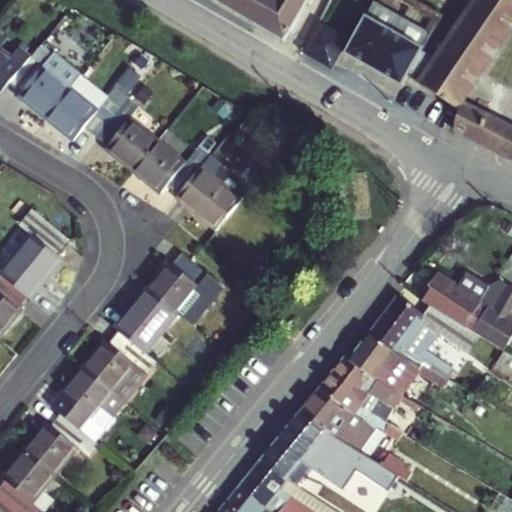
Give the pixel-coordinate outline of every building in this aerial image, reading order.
[(211,0),(286,44),(310,0),(211,0)] [(511,0),(472,0),(433,58),(416,83),(458,111),(465,104),(511,34),(511,0)] [(365,16),(394,32),(424,50),(433,34),(375,1),(365,16)] [(344,55),(347,57),(374,72),(394,32),(365,16),(353,38),(344,55)] [(344,55),(353,38),(321,25),(307,54),(339,73),(347,57),(344,55)] [(394,32),(374,72),(402,89),(408,78),(423,52),(424,50),(394,32)] [(423,52),(408,78),(416,83),(433,58),(423,52)] [(23,73),(0,99),(0,101),(11,110),(8,113),(34,134),(60,103),(70,92),(45,70),(34,61),(23,73)] [(0,72),(0,99),(23,73),(10,62),(0,72)] [(60,103),(34,134),(61,155),(73,142),(84,150),(109,122),(119,109),(107,99),(87,124),(60,103)] [(511,127),(465,104),(458,111),(452,133),(511,163),(511,127)] [(109,122),(84,150),(99,162),(97,164),(122,184),(148,153),(123,133),(133,120),(119,109),(109,122)] [(148,153),(122,184),(150,207),(156,200),(167,209),(202,168),(191,158),(177,177),(148,153)] [(167,209),(166,211),(207,244),(243,201),(202,168),(167,209)] [(59,250),(21,220),(7,238),(20,248),(0,270),(0,296),(18,311),(50,274),(44,269),(59,250)] [(135,306),(164,329),(196,291),(168,268),(135,306)] [(433,299),(425,312),(431,317),(468,339),(476,344),(479,340),(491,321),(483,316),(486,311),(483,310),(491,297),(466,281),(457,296),(437,284),(430,296),(433,299)] [(0,332),(18,311),(0,296),(0,332)] [(491,321),(479,340),(510,358),(511,355),(511,332),(510,331),(511,327),(511,298),(497,323),(492,320),(491,321)] [(400,305),(372,343),(396,361),(400,356),(422,370),(442,344),(471,364),(483,348),(476,344),(468,339),(431,317),(426,324),(400,305)] [(102,346),(132,368),(164,329),(135,306),(102,346)] [(479,340),(476,344),(483,348),(508,363),(510,358),(479,340)] [(372,343),(352,370),(404,404),(424,372),(422,370),(400,356),(396,361),(372,343)] [(72,381),(114,414),(144,378),(132,368),(102,346),(72,381)] [(348,367),(322,399),(347,419),(363,400),(372,405),(395,418),(404,404),(352,370),(348,367)] [(116,416),(114,414),(72,381),(40,420),(46,425),(83,454),(116,416)] [(336,431),(347,419),(322,399),(315,408),(303,422),(325,441),(377,472),(384,460),(336,431)] [(361,417),(372,405),(363,400),(347,419),(354,425),(361,417)] [(428,419),(408,407),(393,431),(413,443),(428,419)] [(284,494),(296,501),(299,497),(311,481),(344,502),(357,481),(390,501),(399,486),(377,472),(325,441),(303,422),(260,474),(284,494)] [(14,463),(43,486),(65,460),(79,471),(89,458),(83,454),(46,425),(14,463)] [(0,479),(0,511),(20,511),(30,501),(43,486),(14,463),(0,479)] [(313,511),(312,511),(296,501),(284,494),(260,474),(242,496),(261,511),(313,511)] [(261,511),(242,496),(230,511),(228,511),(261,511)] [(296,501),(312,511),(315,507),(299,497),(296,501)] [(30,501),(20,511),(37,511),(40,509),(30,501)]
